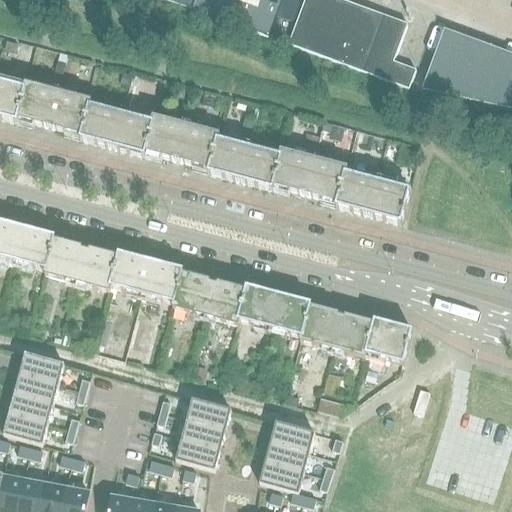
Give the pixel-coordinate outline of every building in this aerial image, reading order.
[(161,0),(288,47),(305,0),(161,0)] [(409,92),(417,72),(394,64),(408,27),(335,0),(306,0),(289,47),(409,92)] [(511,56),(445,32),(422,92),(511,112),(511,56)] [(26,92),(0,85),(0,121),(18,126),(19,123),(18,123),(26,92)] [(90,109),(91,105),(27,88),(26,92),(18,123),(19,123),(81,139),(82,139),(90,109)] [(153,126),(90,109),(82,139),(81,139),(81,143),(145,160),(146,156),(154,126),(153,126)] [(218,143),(219,139),(154,122),(153,126),(154,126),(146,156),(209,173),(210,173),(218,143)] [(282,159),(281,159),(218,143),(210,173),(209,173),(209,176),(274,193),(274,190),(282,159)] [(346,176),(347,172),(282,155),(281,159),(282,159),(274,190),(337,206),(338,206),(346,176)] [(401,227),(410,193),(346,176),(338,206),(337,206),(336,210),(401,227)] [(55,244),(56,240),(0,225),(0,261),(46,274),(47,274),(55,244)] [(118,261),(55,244),(47,274),(46,274),(45,277),(111,294),(112,291),(111,290),(119,261),(118,261)] [(183,278),(184,278),(185,274),(119,257),(118,261),(119,261),(111,290),(112,291),(174,307),(175,307),(183,278)] [(246,294),(184,278),(183,278),(175,307),(174,307),(173,311),(239,328),(240,324),(239,324),(247,295),(246,294)] [(310,311),(311,312),(312,308),(247,290),(246,294),(247,295),(239,324),(240,324),(302,340),(303,341),(310,311)] [(375,328),(374,328),(311,312),(310,311),(303,341),(302,340),(301,345),(367,362),(368,358),(367,357),(375,328)] [(405,367),(414,334),(375,324),(374,328),(375,328),(367,357),(368,358),(405,367)] [(26,357),(20,377),(60,388),(65,367),(26,357)] [(511,511),(511,385),(510,385),(508,390),(452,370),(440,404),(511,429),(511,511)] [(378,375),(369,373),(366,383),(375,385),(378,375)] [(20,377),(15,397),(54,408),(60,388),(20,377)] [(342,380),(330,377),(325,396),(337,399),(342,380)] [(81,379),(77,393),(87,396),(90,382),(81,379)] [(77,393),(73,406),(83,409),(87,396),(77,393)] [(430,396),(421,393),(414,416),(423,419),(430,396)] [(15,397),(10,417),(49,427),(54,408),(15,397)] [(164,402),(160,416),(170,418),(173,405),(164,402)] [(193,402),(187,423),(227,434),(232,413),(193,402)] [(345,408),(322,402),(319,415),(342,421),(345,408)] [(160,416),(156,429),(166,432),(170,418),(160,416)] [(10,417),(4,438),(43,449),(49,427),(10,417)] [(70,419),(66,432),(76,435),(80,421),(70,419)] [(187,423),(182,443),(221,453),(227,434),(187,423)] [(277,425),(271,446),(310,457),(316,436),(277,425)] [(66,432),(63,446),(72,448),(76,435),(66,432)] [(155,435),(151,449),(161,451),(164,438),(155,435)] [(335,441),(330,454),(340,457),(344,444),(335,441)] [(0,443),(0,453),(8,456),(11,446),(0,443)] [(182,443),(176,464),(215,474),(221,453),(182,443)] [(271,446),(266,466),(305,476),(310,457),(271,446)] [(20,449),(18,458),(29,462),(32,452),(20,449)] [(32,452),(29,462),(41,465),(44,455),(32,452)] [(62,459),(60,469),(71,472),(74,462),(62,459)] [(74,462),(71,472),(83,475),(85,465),(74,462)] [(152,464),(149,474),(161,477),(164,467),(152,464)] [(266,466),(260,487),(293,496),(299,498),(305,476),(266,466)] [(164,467),(161,477),(172,480),(175,471),(164,467)] [(326,467),(322,481),(331,484),(336,470),(326,467)] [(185,473),(183,483),(194,486),(197,477),(185,473)] [(129,477),(126,486),(137,490),(140,480),(129,477)] [(4,480),(0,499),(0,511),(19,511),(25,484),(4,480)] [(322,481),(317,494),(327,497),(331,484),(322,481)] [(25,484),(19,511),(41,511),(46,488),(25,484)] [(41,511),(63,511),(67,492),(46,488),(41,511)] [(67,492),(63,511),(86,511),(90,496),(67,492)] [(293,496),(291,506),(302,509),(305,499),(299,498),(293,496)] [(272,497),(269,506),(281,509),(283,500),(272,497)] [(305,499),(302,509),(313,511),(317,503),(305,499)] [(113,500),(111,511),(134,511),(135,504),(113,500)]
